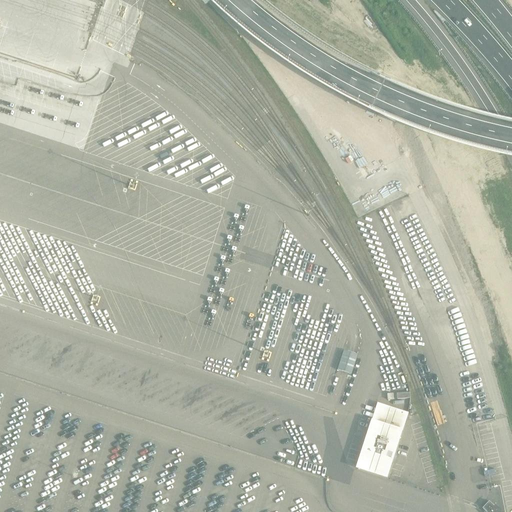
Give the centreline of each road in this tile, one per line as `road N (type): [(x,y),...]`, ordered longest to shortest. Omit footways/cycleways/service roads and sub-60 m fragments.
road 1 (motorway): [(239,0),(379,95),(511,140)]
road 2 (motorway): [(410,0),(511,149)]
